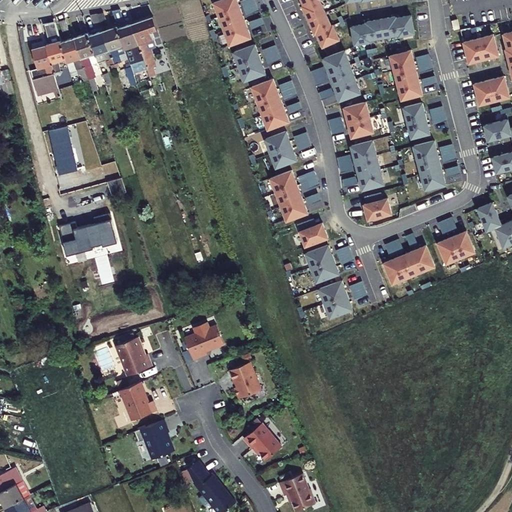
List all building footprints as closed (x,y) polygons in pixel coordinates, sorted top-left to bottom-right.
[(237,0),(216,0),(214,1),(230,43),(251,35),(237,0)] [(302,0),(304,4),(303,5),(315,32),(317,31),(323,45),(340,37),(333,24),(332,24),(320,0),(302,0)] [(259,9),(256,2),(244,7),(247,14),(259,9)] [(367,22),(352,25),(356,43),(371,40),(370,38),(400,33),(400,34),(415,31),(412,13),(397,16),(396,15),(367,21),(367,22)] [(98,24),(94,14),(88,16),(91,26),(98,24)] [(155,30),(150,16),(128,23),(146,77),(155,74),(143,41),(150,39),(148,32),(155,30)] [(261,17),(249,21),(251,28),(264,24),(261,17)] [(52,21),(39,25),(44,47),(52,73),(60,70),(58,61),(65,58),(59,42),(52,21)] [(146,77),(128,23),(115,28),(120,44),(122,48),(131,45),(142,78),(146,77)] [(115,28),(114,26),(100,31),(113,66),(118,65),(117,61),(120,60),(115,46),(120,44),(115,28)] [(113,66),(100,31),(87,36),(93,52),(93,54),(100,51),(105,65),(109,64),(110,67),(113,66)] [(87,36),(86,33),(72,38),(81,64),(84,73),(85,76),(90,74),(90,71),(93,70),(87,54),(93,52),(87,36)] [(494,33),(464,41),(470,61),(499,53),(494,33)] [(81,64),(72,38),(59,42),(65,58),(66,62),(70,60),(72,67),(81,64)] [(255,43),(234,51),(245,79),(266,72),(255,43)] [(263,49),(266,56),(278,51),(275,44),(263,49)] [(52,73),(44,47),(30,51),(36,70),(43,68),(50,92),(57,90),(52,73)] [(345,49),(324,56),(340,99),(361,92),(345,49)] [(411,49),(390,55),(402,99),(423,93),(411,49)] [(281,58),(278,51),(266,56),(269,63),(281,58)] [(416,56),(418,63),(431,60),(429,53),(416,56)] [(420,71),(433,67),(431,60),(418,63),(420,71)] [(311,70),(313,77),(326,73),(323,66),(311,70)] [(316,84),(328,79),(326,73),(313,77),(316,84)] [(435,75),(422,78),(424,86),(437,82),(435,75)] [(505,75),(475,82),(480,103),(510,96),(505,75)] [(273,77),(252,85),(268,128),(289,120),(273,77)] [(282,91),(295,86),(292,79),(280,84),(282,91)] [(297,93),(295,86),(282,91),(285,98),(297,93)] [(334,94),(331,87),(319,92),(322,99),(334,94)] [(300,101),(288,105),(290,112),(302,108),(300,101)] [(366,101),(344,106),(352,136),(374,131),(366,101)] [(423,101),(404,106),(412,137),(431,132),(423,101)] [(430,109),(432,116),(444,112),(443,105),(430,109)] [(446,120),(444,112),(432,116),(434,123),(446,120)] [(328,119),(330,127),(343,123),(341,116),(328,119)] [(489,139),(511,133),(511,129),(511,127),(509,118),(486,124),(489,139)] [(343,123),(330,127),(332,134),(345,130),(343,123)] [(68,126),(49,130),(58,171),(78,167),(68,126)] [(286,130),(265,138),(276,166),(297,158),(286,130)] [(307,131),(294,136),(297,143),(309,138),(307,131)] [(312,145),(309,138),(297,143),(300,150),(312,145)] [(363,189),(385,184),(373,139),(351,145),(363,189)] [(435,139),(414,144),(425,188),(446,183),(435,139)] [(440,147),(442,154),(454,151),(453,143),(440,147)] [(444,161),(456,158),(454,151),(442,154),(444,161)] [(511,167),(511,151),(494,156),(498,172),(511,167)] [(338,157),(339,164),(352,161),(350,154),(338,157)] [(341,171),(354,168),(352,161),(339,164),(341,171)] [(458,165),(446,168),(447,176),(460,172),(458,165)] [(293,169),(272,177),(287,219),(308,212),(293,169)] [(303,174),(306,181),(317,176),(314,169),(303,174)] [(320,183),(317,176),(306,181),(308,188),(320,183)] [(358,183),(356,176),(343,179),(345,186),(358,183)] [(364,196),(366,203),(378,199),(376,192),(364,196)] [(318,193),(306,197),(308,204),(321,199),(318,193)] [(366,203),(364,203),(368,219),(391,212),(387,197),(383,198),(378,199),(366,203)] [(488,229),(496,226),(503,223),(493,201),(479,207),(488,229)] [(73,225),(57,229),(64,258),(91,251),(90,249),(100,247),(101,249),(115,245),(107,216),(92,220),(93,226),(74,231),(73,225)] [(452,216),(445,219),(451,231),(457,228),(452,216)] [(302,222),(305,228),(316,224),(313,217),(302,222)] [(445,219),(439,222),(444,234),(451,231),(445,219)] [(511,245),(511,219),(503,223),(496,226),(506,248),(511,245)] [(305,228),(300,230),(306,245),(329,236),(323,221),(316,224),(305,228)] [(468,230),(439,241),(447,262),(476,251),(468,230)] [(413,232),(406,235),(411,247),(418,244),(413,232)] [(399,238),(392,241),(397,253),(404,250),(399,238)] [(392,241),(386,244),(391,256),(397,253),(392,241)] [(329,244),(307,252),(317,281),(340,273),(329,244)] [(385,262),(394,283),(436,265),(427,244),(385,262)] [(339,256),(352,252),(349,245),(337,249),(339,256)] [(354,259),(352,252),(339,256),(342,263),(354,259)] [(342,279),(320,288),(331,317),(353,308),(342,279)] [(353,292),(365,287),(362,281),(350,285),(353,292)] [(368,294),(365,287),(353,292),(356,299),(368,294)] [(185,339),(194,361),(208,356),(206,351),(209,350),(209,352),(225,346),(217,327),(210,329),(208,323),(194,329),(197,335),(185,339)] [(128,378),(153,368),(148,356),(146,357),(138,338),(115,348),(128,378)] [(254,378),(249,363),(229,371),(234,383),(236,383),(238,388),(235,389),(239,400),(260,391),(254,378)] [(149,403),(141,383),(120,392),(133,422),(158,412),(153,401),(149,403)] [(169,434),(164,422),(135,434),(139,444),(146,442),(154,461),(175,453),(167,435),(169,434)] [(262,424),(244,439),(253,449),(255,447),(260,453),(267,461),(282,447),(262,424)] [(212,479),(200,463),(189,472),(193,482),(217,511),(228,511),(238,505),(228,493),(227,493),(223,488),(223,487),(215,477),(212,479)] [(0,478),(0,503),(4,510),(25,499),(18,486),(21,484),(18,477),(25,474),(21,467),(0,478)] [(300,473),(276,482),(281,496),(286,494),(293,511),(313,503),(307,489),(306,489),(300,473)] [(28,481),(25,474),(18,477),(21,484),(28,481)] [(31,511),(25,499),(4,510),(4,511),(31,511)]
